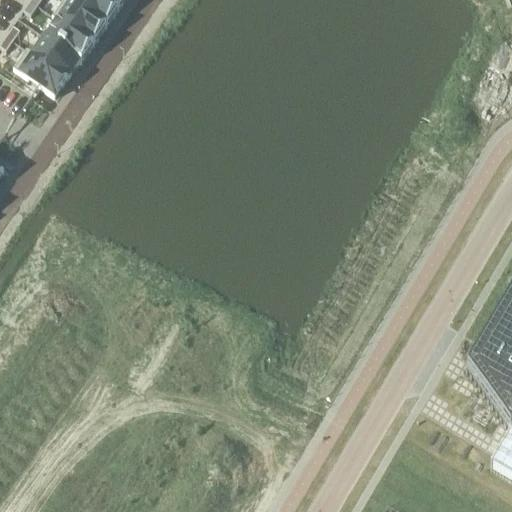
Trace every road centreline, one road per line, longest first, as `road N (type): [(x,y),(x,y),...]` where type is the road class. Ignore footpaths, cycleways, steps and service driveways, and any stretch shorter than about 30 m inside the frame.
road 1 (tertiary): [(511,201),(326,511)]
road 2 (residential): [(0,215),(153,0)]
